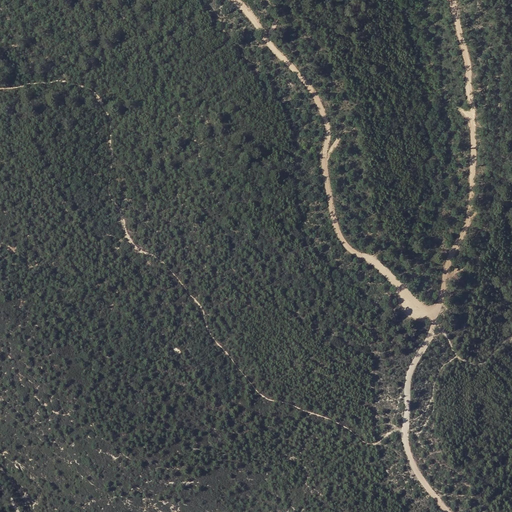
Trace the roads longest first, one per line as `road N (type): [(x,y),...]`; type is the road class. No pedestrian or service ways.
road 1 (track): [(231,0),(302,73),(329,117),(325,173),(347,250),(379,265),(433,311),(474,209),(466,47),(454,0)]
road 2 (track): [(433,311),(436,326),(406,371),(405,435),(414,473),(446,511)]
